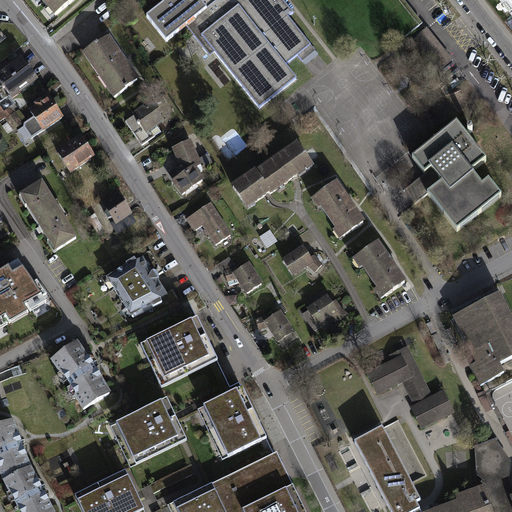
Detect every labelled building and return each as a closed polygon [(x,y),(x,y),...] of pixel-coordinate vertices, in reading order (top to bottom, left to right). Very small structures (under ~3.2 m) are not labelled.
[(39,0),(55,19),(77,0),(39,0)] [(162,5),(146,19),(166,45),(185,28),(210,58),(214,54),(259,111),(297,81),(286,66),(298,57),(305,66),(319,56),(289,18),(294,15),(282,0),(199,0),(199,1),(198,0),(163,0),(161,2),(161,3),(161,4),(162,5)] [(420,25),(401,0),(339,0),(381,54),(420,25)] [(511,0),(503,0),(511,11),(511,0)] [(453,61),(428,30),(413,41),(439,71),(453,61)] [(97,45),(82,55),(113,100),(126,91),(125,89),(138,81),(109,39),(98,46),(97,45)] [(21,59),(0,74),(0,82),(11,98),(37,79),(21,59)] [(50,100),(30,113),(34,119),(25,124),(25,129),(32,140),(43,133),(44,134),(64,121),(50,100)] [(153,102),(131,116),(132,118),(125,123),(141,147),(155,139),(151,133),(167,123),(153,102)] [(5,113),(1,107),(0,107),(0,121),(1,123),(5,120),(14,114),(10,109),(5,113)] [(24,126),(15,113),(14,114),(5,120),(14,133),(24,126)] [(457,124),(412,159),(425,174),(431,169),(442,183),(427,195),(457,232),(502,197),(489,181),(482,186),(471,172),(486,161),(457,124)] [(236,156),(249,147),(234,128),(222,138),(236,156)] [(82,138),(57,154),(71,176),(96,160),(82,138)] [(191,142),(172,151),(183,175),(171,184),(182,198),(204,182),(196,171),(202,167),(191,142)] [(255,172),(230,189),(247,214),(299,180),(299,181),(315,171),(297,145),(256,173),(255,172)] [(337,184),(309,203),(317,214),(320,211),(336,233),(333,235),(339,244),(366,226),(337,184)] [(79,242),(44,185),(20,200),(55,256),(79,242)] [(120,194),(103,205),(114,223),(111,225),(118,237),(139,224),(120,194)] [(211,206),(186,222),(194,234),(202,229),(215,249),(232,238),(211,206)] [(271,231),(260,238),(268,250),(278,243),(271,231)] [(379,244),(352,263),(359,273),(363,271),(378,293),(375,295),(381,304),(408,285),(379,244)] [(304,249),(283,262),(294,280),(308,269),(316,275),(324,266),(317,262),(315,257),(311,260),(304,249)] [(143,254),(106,276),(130,316),(167,294),(143,254)] [(235,266),(230,257),(217,265),(223,274),(225,273),(224,271),(229,269),(235,266)] [(229,269),(224,271),(225,273),(229,286),(239,283),(247,294),(264,283),(250,261),(237,270),(236,267),(229,269)] [(0,333),(48,306),(43,300),(48,297),(38,283),(32,286),(19,267),(0,277),(0,333)] [(511,356),(511,317),(499,292),(451,316),(475,363),(470,365),(480,385),(505,372),(501,363),(511,356)] [(329,294),(307,308),(318,325),(333,316),(341,323),(348,313),(343,308),(336,299),(333,301),(329,294)] [(259,331),(268,328),(278,342),(279,342),(283,347),(296,338),(293,332),(295,331),(282,310),(269,318),(269,315),(256,319),(259,331)] [(219,358),(197,315),(194,317),(140,343),(162,386),(214,361),(219,358)] [(77,340),(48,359),(82,410),(110,392),(77,340)] [(391,359),(365,372),(377,395),(403,382),(415,406),(411,408),(422,429),(454,413),(443,390),(432,395),(407,346),(389,355),(391,359)] [(238,390),(199,409),(224,458),(263,439),(238,390)] [(484,391),(477,394),(486,413),(492,410),(484,391)] [(159,403),(114,425),(132,462),(177,440),(159,403)] [(13,422),(0,425),(0,478),(1,483),(17,511),(52,511),(31,470),(13,422)] [(381,426),(352,441),(389,511),(411,511),(419,508),(415,501),(420,499),(381,426)] [(497,440),(496,438),(473,447),(473,449),(475,448),(476,475),(483,480),(481,483),(486,487),(454,495),(456,500),(423,511),(511,511),(511,487),(508,478),(510,461),(496,440),(497,440)] [(168,505),(170,511),(306,511),(278,452),(168,505)] [(414,469),(414,480),(425,479),(425,468),(414,469)] [(123,474),(75,497),(81,511),(134,511),(140,509),(123,474)]
